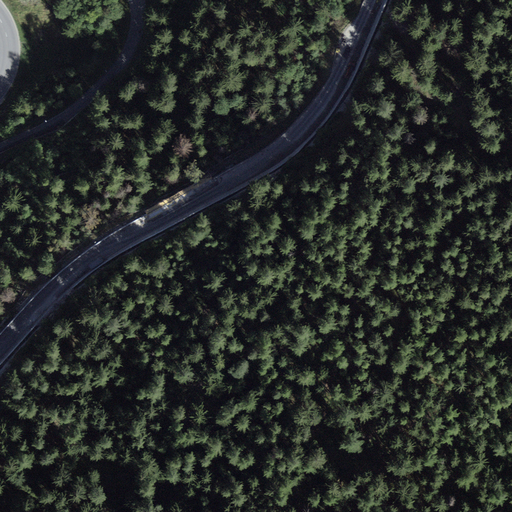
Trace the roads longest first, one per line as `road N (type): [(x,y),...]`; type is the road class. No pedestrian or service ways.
road 1 (tertiary): [(0,348),(114,245),(265,156),(310,114),(368,0)]
road 2 (unclassified): [(131,0),(130,36),(100,86),(52,126),(0,149)]
